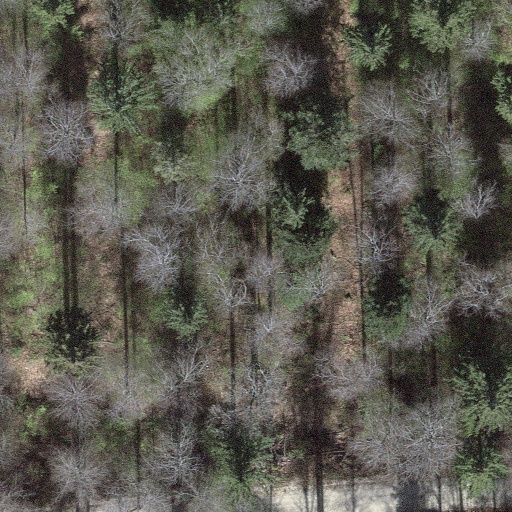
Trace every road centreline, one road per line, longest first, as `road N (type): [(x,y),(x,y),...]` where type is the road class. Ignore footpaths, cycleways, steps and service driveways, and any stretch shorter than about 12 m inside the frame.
road 1 (track): [(0,362),(511,460)]
road 2 (track): [(511,495),(313,511)]
